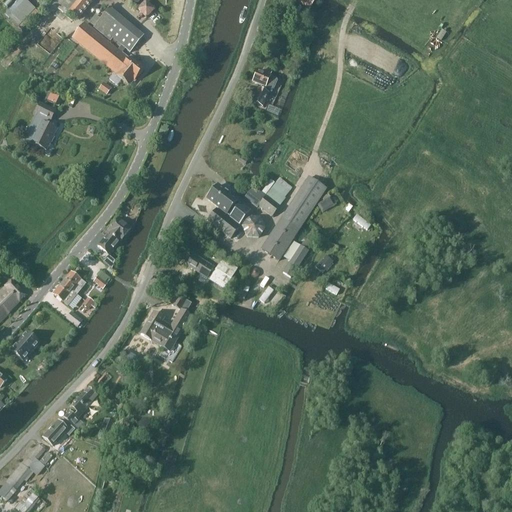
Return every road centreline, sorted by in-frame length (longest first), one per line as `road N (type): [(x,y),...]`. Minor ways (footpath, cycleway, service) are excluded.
road 1 (unclassified): [(0,464),(122,326),(262,0)]
road 2 (tertiary): [(192,0),(177,62),(127,184),(0,341)]
road 3 (track): [(358,0),(346,15),(339,79),(308,167),(251,257),(172,207)]
road 4 (track): [(58,0),(21,61),(78,106),(150,133)]
